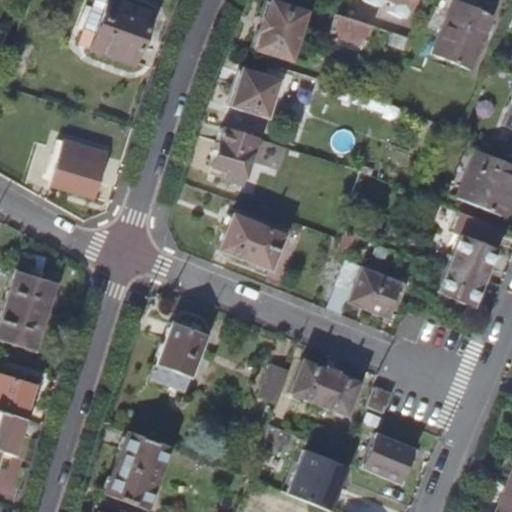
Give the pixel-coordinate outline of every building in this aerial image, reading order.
[(109,0),(92,47),(135,63),(154,15),(114,0),(109,0)] [(358,0),(357,3),(371,9),(375,0),(377,0),(388,4),(384,14),(398,21),(407,0),(358,0)] [(430,55),(465,70),(489,17),(472,9),(475,3),(466,0),(436,0),(430,15),(445,22),(430,55)] [(252,49),(287,61),(303,13),(268,1),(262,18),(259,17),(254,31),(257,32),(252,49)] [(369,26),(332,15),(326,35),(363,46),(369,26)] [(263,119),(276,81),(238,69),(226,106),(263,119)] [(252,141),(218,129),(204,170),(221,176),(218,184),(235,190),(252,141)] [(51,185),(92,198),(102,166),(82,159),(85,148),(66,141),(62,153),(55,151),(48,173),(54,175),(51,185)] [(457,200),(503,219),(511,196),(511,195),(510,194),(511,188),(511,169),(476,154),(457,200)] [(448,262),(483,277),(495,249),(492,248),(500,230),(459,214),(452,231),(459,234),(448,262)] [(216,250),(269,270),(282,235),(229,215),(216,250)] [(483,277),(448,262),(436,290),(472,305),(483,277)] [(344,304),(383,319),(397,285),(341,263),(331,288),(347,295),(344,304)] [(57,285),(15,271),(0,316),(0,342),(32,353),(57,285)] [(166,323),(150,363),(186,377),(187,377),(202,336),(166,323)] [(186,377),(150,363),(145,377),(181,391),(186,377)] [(272,403),(283,370),(267,365),(256,397),(272,403)] [(310,368),(297,401),(337,416),(350,383),(336,378),(337,374),(325,369),(323,373),(310,368)] [(0,414),(22,421),(33,386),(0,376),(0,414)] [(389,395),(373,388),(365,408),(380,414),(389,395)] [(22,421),(0,414),(0,453),(11,457),(22,421)] [(153,445),(122,434),(100,496),(131,507),(139,483),(142,484),(147,468),(145,468),(153,445)] [(396,485),(410,451),(370,434),(355,467),(396,485)] [(326,511),(343,467),(301,451),(284,495),(326,511)] [(511,511),(511,479),(510,479),(507,484),(511,486),(511,490),(506,507),(499,504),(496,511),(511,511)]
